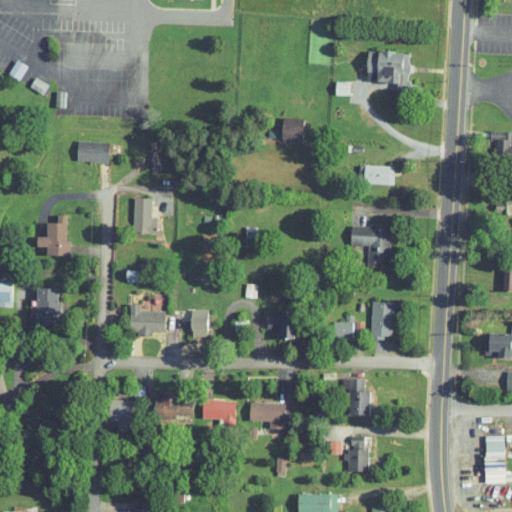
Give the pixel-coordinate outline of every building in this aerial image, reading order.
[(356,45),(355,74),(385,75),(385,81),(396,82),(397,46),(356,45)] [(338,75),(323,75),(323,88),(338,89),(338,75)] [(270,132),(290,133),(291,112),(271,111),(270,132)] [(506,126),(478,125),(478,132),(484,133),(483,148),(509,148),(509,140),(505,140),(506,126)] [(96,156),(96,135),(65,134),(65,155),(96,156)] [(382,178),(382,159),(348,159),(347,177),(382,178)] [(511,190),(483,191),(484,207),(511,206),(511,190)] [(139,211),(139,192),(121,191),(120,227),(144,227),(145,212),(139,211)] [(24,240),(34,240),(34,249),(55,249),(55,209),(45,209),(45,216),(34,216),(34,230),(25,230),(24,240)] [(339,218),(338,239),(356,239),(355,258),(377,259),(379,219),(339,218)] [(500,244),(511,244),(511,223),(501,223),(500,244)] [(511,260),(493,260),(492,284),(507,284),(508,274),(511,273),(511,260)] [(23,319),(46,320),(47,282),(24,282),(23,319)] [(381,332),(382,296),(359,296),(358,332),(381,332)] [(153,304),(127,304),(127,297),(118,297),(117,328),(140,328),(140,325),(152,325),(153,304)] [(195,330),(195,303),(179,303),(179,330),(195,330)] [(333,316),(321,315),(320,334),(340,335),(341,309),(333,309),(333,316)] [(254,322),(263,322),(263,331),(286,332),(287,311),(255,310),(254,322)] [(477,344),(487,345),(487,350),(504,351),(505,344),(511,344),(511,320),(499,320),(499,328),(478,327),(477,344)] [(510,365),(494,364),(494,383),(511,383),(511,357),(510,357),(510,365)] [(357,385),(351,385),(351,373),(329,372),(329,384),(336,384),(336,408),(357,409),(357,385)] [(142,390),(141,412),(164,413),(164,408),(180,409),(181,392),(142,390)] [(121,394),(97,393),(96,414),(104,414),(104,426),(120,426),(121,394)] [(190,412),(207,412),(207,420),(223,420),(224,394),(191,393),(190,412)] [(237,413),(257,414),(257,422),(272,422),(273,397),(238,396),(237,413)] [(356,465),(356,443),(352,443),(351,429),(339,430),(339,445),(334,445),(334,465),(356,465)] [(473,476),(505,475),(505,465),(492,465),(492,429),(472,429),(473,476)] [(300,460),(300,447),(288,447),(288,460),(300,460)] [(273,470),(274,452),(265,451),(264,469),(273,470)] [(324,511),(324,487),(286,488),(285,511),(324,511)] [(139,511),(140,498),(123,498),(122,511),(116,510),(116,511),(139,511)] [(335,510),(335,511),(373,511),(374,499),(359,498),(359,510),(335,510)]
